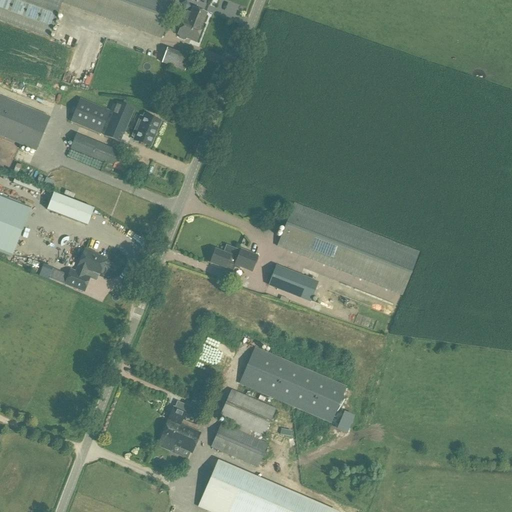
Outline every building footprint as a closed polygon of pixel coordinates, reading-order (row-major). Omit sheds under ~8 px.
[(0,0),(0,21),(50,39),(62,4),(161,39),(174,1),(172,0),(0,0)] [(187,12),(178,35),(180,36),(180,38),(180,40),(185,41),(186,41),(187,39),(196,43),(203,26),(202,26),(203,24),(205,25),(207,24),(209,19),(208,17),(206,16),(207,14),(192,8),(190,14),(187,12)] [(83,82),(100,38),(89,34),(72,78),(83,82)] [(165,53),(161,63),(184,72),(188,61),(165,53)] [(51,115),(0,94),(0,134),(20,143),(37,150),(51,115)] [(100,135),(109,112),(80,100),(70,122),(100,135)] [(119,143),(133,109),(117,103),(104,136),(119,143)] [(144,116),(134,141),(149,147),(159,122),(144,116)] [(75,136),(70,150),(106,164),(114,167),(114,169),(129,175),(134,163),(119,157),(121,154),(75,136)] [(106,164),(104,171),(111,174),(114,167),(106,164)] [(20,182),(16,188),(22,192),(26,186),(20,182)] [(55,193),(47,212),(86,227),(94,209),(55,193)] [(0,198),(0,251),(11,256),(29,210),(0,198)] [(294,204),(277,247),(401,297),(418,254),(294,204)] [(78,226),(40,213),(35,227),(50,232),(51,228),(75,236),(78,226)] [(101,219),(109,224),(111,220),(104,215),(101,219)] [(216,250),(210,263),(225,268),(224,270),(232,273),(235,265),(252,271),(258,256),(241,249),(240,251),(226,246),(224,253),(216,250)] [(71,270),(65,287),(82,294),(89,278),(95,281),(97,276),(98,274),(99,275),(105,260),(85,251),(78,268),(76,273),(71,270)] [(40,262),(37,268),(43,271),(47,265),(40,262)] [(276,268),(270,285),(309,301),(315,284),(276,268)] [(63,284),(66,276),(53,270),(49,279),(63,284)] [(383,307),(387,297),(375,292),(372,302),(383,307)] [(345,320),(341,330),(347,333),(351,323),(345,320)] [(204,332),(202,344),(213,347),(216,334),(204,332)] [(221,373),(226,358),(206,351),(205,352),(197,349),(192,364),(221,373)] [(295,373),(244,357),(236,380),(287,397),(295,373)] [(360,381),(360,371),(350,370),(350,381),(360,381)] [(259,435),(272,402),(227,385),(217,410),(251,423),(248,431),(259,435)] [(194,394),(192,398),(205,404),(207,400),(210,393),(197,387),(194,394)] [(160,440),(158,446),(171,452),(174,446),(192,453),(200,434),(199,434),(180,426),(185,415),(190,417),(193,409),(177,403),(175,409),(173,408),(160,440)] [(259,449),(246,443),(250,432),(216,420),(207,443),(254,461),(259,449)] [(210,467),(208,476),(224,479),(226,470),(210,467)]
